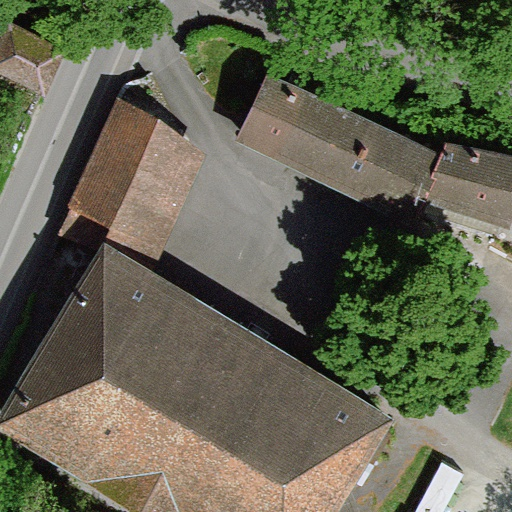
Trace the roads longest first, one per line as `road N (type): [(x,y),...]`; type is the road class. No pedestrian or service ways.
road 1 (tertiary): [(117,0),(0,268)]
road 2 (unclassified): [(511,100),(249,0)]
